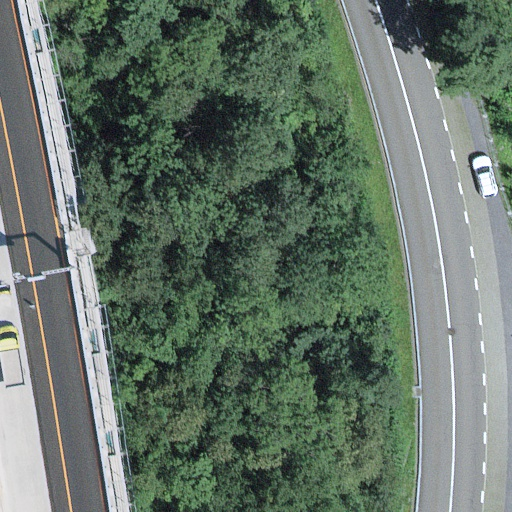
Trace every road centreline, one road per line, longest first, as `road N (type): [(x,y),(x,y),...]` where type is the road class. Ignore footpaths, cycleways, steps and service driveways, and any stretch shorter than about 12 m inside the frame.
road 1 (tertiary): [(375,0),(410,111),(444,281),(454,367),(451,511)]
road 2 (motorway): [(52,511),(0,168)]
